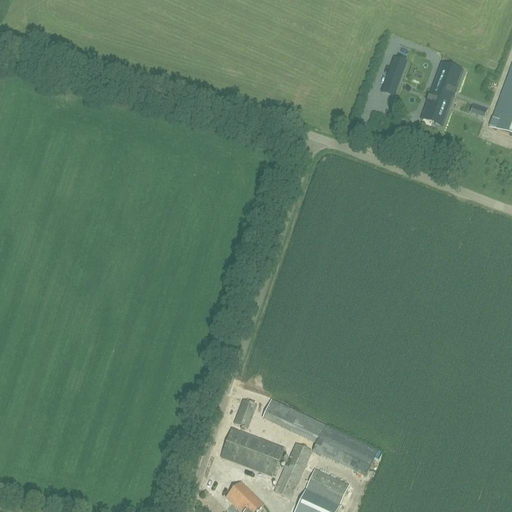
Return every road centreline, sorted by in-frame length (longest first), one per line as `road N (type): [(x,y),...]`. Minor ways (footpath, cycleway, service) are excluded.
road 1 (unclassified): [(188,511),(315,137)]
road 2 (unclassified): [(315,137),(0,40)]
road 3 (unclassified): [(511,205),(315,137)]
